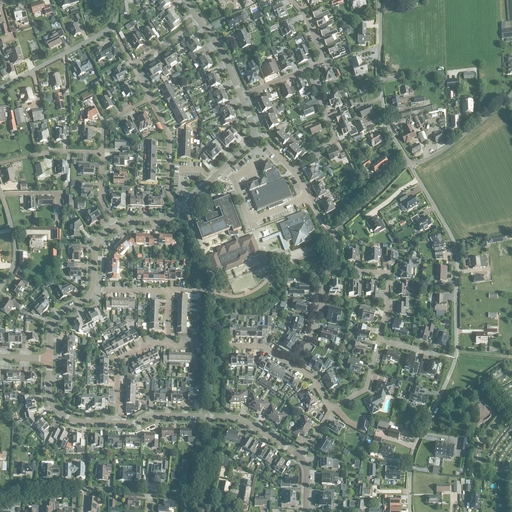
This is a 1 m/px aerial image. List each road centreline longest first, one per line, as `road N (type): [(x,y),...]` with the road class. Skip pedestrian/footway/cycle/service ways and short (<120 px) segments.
road 1 (residential): [(409,511),(412,457),(456,351),(455,251),(411,167)]
road 2 (residential): [(378,341),(386,277),(328,271),(293,366)]
road 3 (residential): [(301,457),(233,417),(114,423)]
road 4 (residential): [(101,153),(102,125),(144,100),(137,60),(197,19)]
road 5 (residential): [(411,167),(384,116),(377,0)]
road 6 (residential): [(0,88),(111,27),(114,0)]
road 7 (residential): [(150,493),(74,487),(11,497)]
road 8 (residential): [(292,171),(337,140),(307,68)]
road 9 (residential): [(166,344),(260,347),(293,366)]
road 10 (residential): [(115,226),(168,218),(223,168)]
